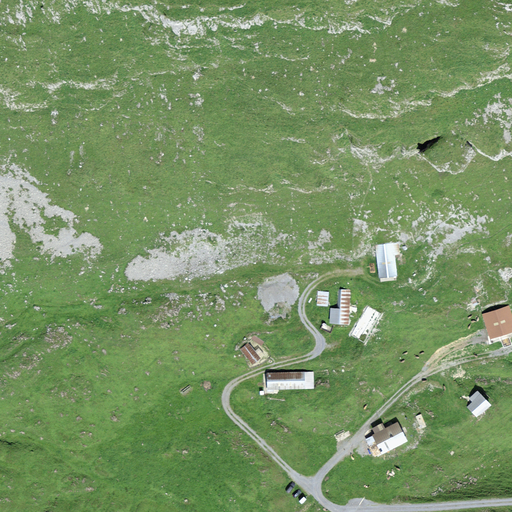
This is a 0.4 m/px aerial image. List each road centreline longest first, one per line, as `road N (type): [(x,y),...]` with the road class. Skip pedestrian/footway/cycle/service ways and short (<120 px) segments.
road 1 (track): [(318,495),(225,402),(243,377),(318,351),(302,299),(339,273)]
road 2 (track): [(309,487),(412,382),(511,349)]
road 3 (track): [(511,502),(346,511)]
